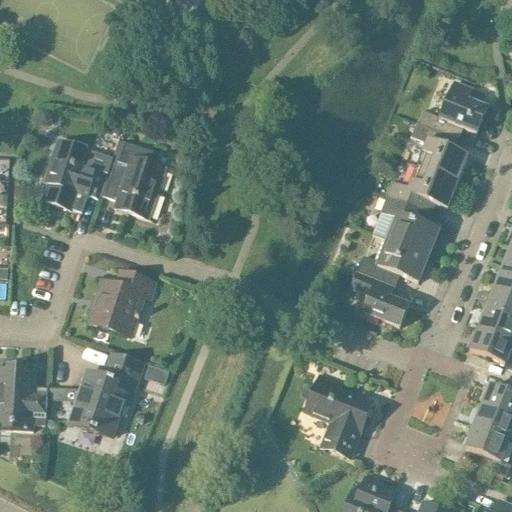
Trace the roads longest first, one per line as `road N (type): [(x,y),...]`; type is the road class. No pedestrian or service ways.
road 1 (residential): [(0,320),(44,334),(77,242),(168,271),(231,280),(322,326)]
road 2 (residential): [(424,366),(384,455),(485,496)]
road 3 (residential): [(511,155),(441,330)]
